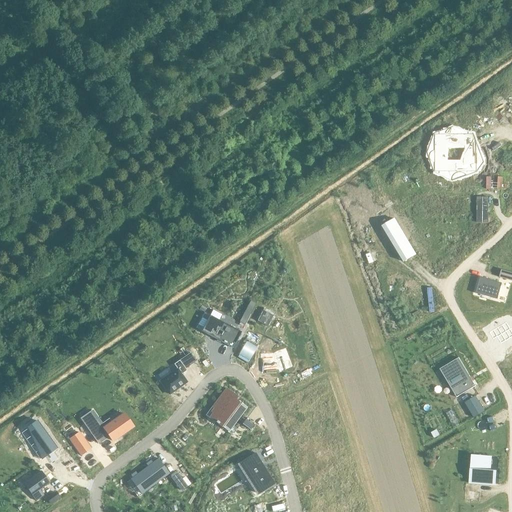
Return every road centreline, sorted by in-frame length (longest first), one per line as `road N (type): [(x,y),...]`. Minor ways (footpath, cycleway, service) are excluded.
road 1 (residential): [(98,511),(99,482),(211,378),(230,371),(274,434),(293,511)]
road 2 (residential): [(511,511),(509,401),(447,289),(511,219)]
